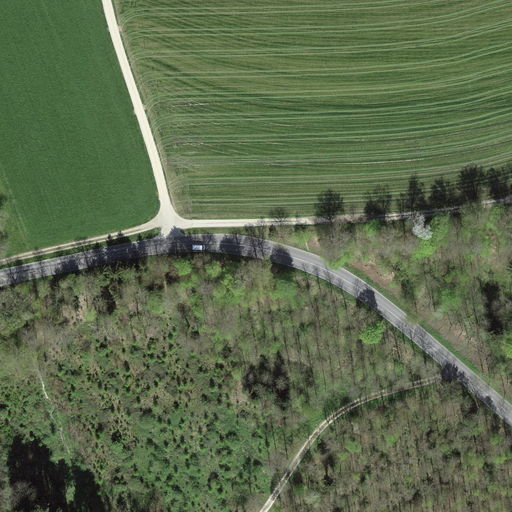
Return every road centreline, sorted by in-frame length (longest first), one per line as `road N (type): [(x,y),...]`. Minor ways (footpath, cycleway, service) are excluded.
road 1 (secondary): [(0,279),(170,244),(278,253),(372,295),(511,417)]
road 2 (track): [(0,260),(167,224),(406,216),(511,197)]
road 3 (track): [(261,511),(311,435),(343,408),(458,371)]
road 4 (track): [(105,0),(170,244)]
